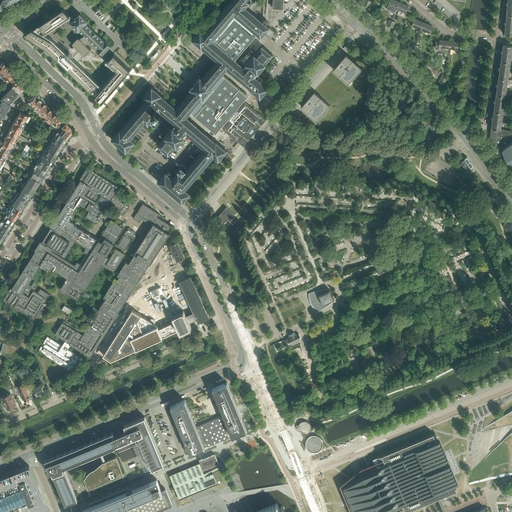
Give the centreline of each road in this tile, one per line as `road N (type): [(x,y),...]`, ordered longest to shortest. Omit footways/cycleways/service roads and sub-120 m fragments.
road 1 (unclassified): [(511,382),(307,467),(289,461),(271,426)]
road 2 (residential): [(223,325),(0,427)]
road 3 (tertiary): [(189,225),(345,41)]
road 4 (tertiary): [(241,362),(36,451)]
road 5 (tertiary): [(36,451),(241,362)]
road 6 (unclassified): [(67,511),(271,426)]
road 7 (residential): [(470,131),(348,0)]
road 8 (track): [(268,305),(326,282),(343,292),(281,333)]
road 9 (residential): [(0,277),(77,146)]
road 10 (residential): [(77,146),(0,260)]
road 11 (residential): [(88,136),(189,225)]
